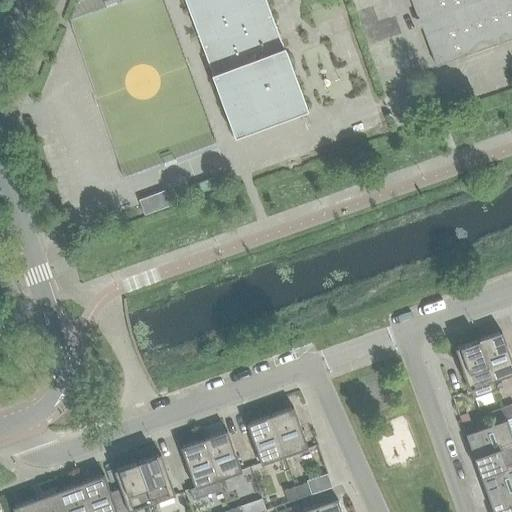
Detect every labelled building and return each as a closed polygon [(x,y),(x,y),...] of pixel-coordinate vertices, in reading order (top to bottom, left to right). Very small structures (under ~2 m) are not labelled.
[(183,0),(206,60),(235,137),(305,111),(264,0),(183,0)] [(511,0),(411,0),(435,67),(511,39),(511,0)] [(164,191),(138,200),(144,216),(170,206),(164,191)] [(511,364),(500,332),(477,341),(492,382),(493,382),(511,374),(511,364)] [(471,399),(496,390),(493,382),(492,382),(477,341),(454,349),(471,399)] [(472,457),(511,443),(511,438),(505,420),(511,417),(511,404),(490,412),(494,424),(464,434),(472,457)] [(283,457),(307,449),(292,407),(269,416),(283,457)] [(260,465),(283,457),(269,416),(245,424),(260,465)] [(217,480),(241,472),(226,431),(202,439),(217,480)] [(217,480),(202,439),(179,448),(194,489),(217,480)] [(480,480),(511,468),(511,443),(472,457),(480,480)] [(151,504),(174,496),(159,455),(136,463),(151,504)] [(128,511),(151,504),(136,463),(113,471),(127,511),(128,511)] [(511,468),(480,480),(489,503),(511,494),(511,468)] [(115,511),(103,475),(80,483),(90,511),(115,511)] [(90,511),(80,483),(57,491),(64,511),(90,511)] [(310,495),(306,483),(294,487),(298,499),(310,495)] [(298,499),(294,487),(283,491),(287,503),(298,499)] [(64,511),(57,491),(34,499),(38,511),(64,511)] [(511,511),(511,494),(489,503),(491,511),(511,511)] [(12,511),(38,511),(34,499),(11,508),(12,511)] [(340,511),(336,499),(298,511),(340,511)]
